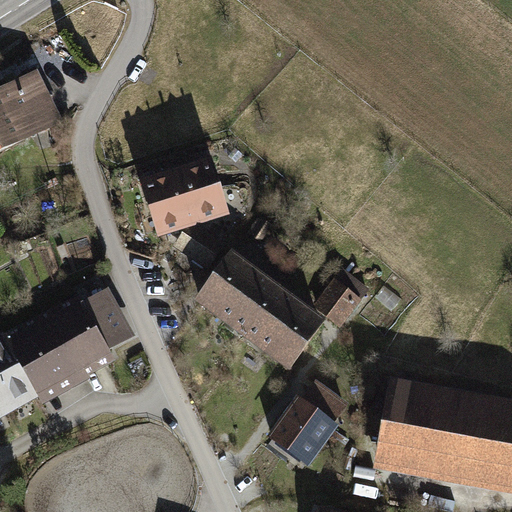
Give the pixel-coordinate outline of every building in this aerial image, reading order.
[(9,92),(0,96),(0,149),(58,120),(34,74),(7,88),(9,92)] [(209,168),(147,187),(161,231),(223,211),(209,168)] [(261,241),(271,226),(263,221),(253,236),(261,241)] [(180,245),(210,265),(222,248),(192,227),(180,245)] [(201,301),(245,334),(276,291),(233,259),(201,301)] [(317,306),(341,325),(367,291),(344,273),(317,306)] [(320,324),(276,291),(245,334),(289,366),(320,324)] [(81,304),(53,320),(82,371),(110,355),(103,344),(124,333),(105,297),(83,308),(81,304)] [(53,320),(8,343),(38,396),(82,371),(53,320)] [(8,343),(0,347),(0,395),(6,405),(32,391),(36,398),(38,396),(8,343)] [(273,439),(307,463),(334,427),(332,426),(345,408),(315,385),(301,404),(300,403),(273,439)] [(511,416),(393,394),(381,458),(511,482),(511,416)]
